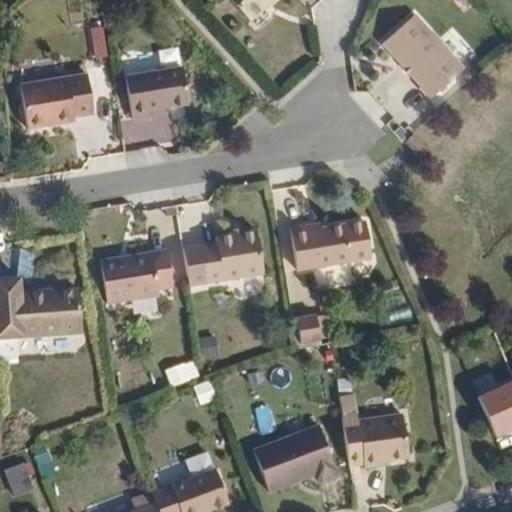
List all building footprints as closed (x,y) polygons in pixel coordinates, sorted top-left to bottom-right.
[(217,0),(242,27),(271,0),(217,0)] [(454,67),(405,13),(372,43),(410,84),(408,86),(419,99),(454,67)] [(161,54),(125,59),(127,71),(163,67),(161,54)] [(176,107),(171,70),(113,77),(118,120),(137,117),(136,111),(150,110),(176,107)] [(81,112),(76,72),(55,74),(60,114),(81,112)] [(55,74),(7,79),(13,124),(60,118),(60,114),(55,74)] [(419,143),(405,127),(396,136),(410,150),(419,143)] [(419,143),(410,150),(412,153),(421,145),(419,143)] [(362,255),(356,219),(312,226),(298,228),(296,222),(281,224),(287,267),(362,255)] [(312,226),(311,220),(296,222),(298,228),(312,226)] [(254,271),(247,227),(234,229),(222,231),(205,233),(206,241),(192,243),(197,280),(254,271)] [(150,292),(149,286),(164,284),(158,247),(92,257),(98,299),(150,292)] [(0,333),(74,331),(72,287),(47,288),(47,293),(38,293),(37,288),(13,289),(13,275),(0,275),(0,333)] [(305,315),(305,313),(286,317),(289,342),(309,339),(309,338),(305,315)] [(318,335),(315,313),(305,315),(309,338),(318,335)] [(511,383),(482,397),(500,436),(511,430),(511,383)] [(410,456),(404,414),(359,420),(358,413),(343,416),(350,465),(364,463),(365,467),(382,464),(381,460),(410,456)] [(335,472),(318,426),(252,450),(268,493),(313,475),(316,482),(320,483),(334,479),(335,476),(335,472)] [(231,501),(218,468),(155,492),(158,501),(162,511),(204,511),(231,501)] [(162,511),(158,501),(127,511),(162,511)]
